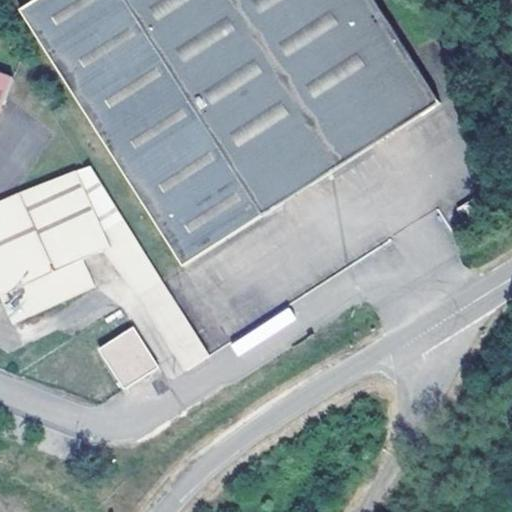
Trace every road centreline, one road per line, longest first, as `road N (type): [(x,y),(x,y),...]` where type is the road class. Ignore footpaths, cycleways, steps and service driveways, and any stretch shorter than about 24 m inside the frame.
road 1 (tertiary): [(511,277),(236,444),(163,511)]
road 2 (track): [(360,511),(411,425),(427,379),(416,337)]
